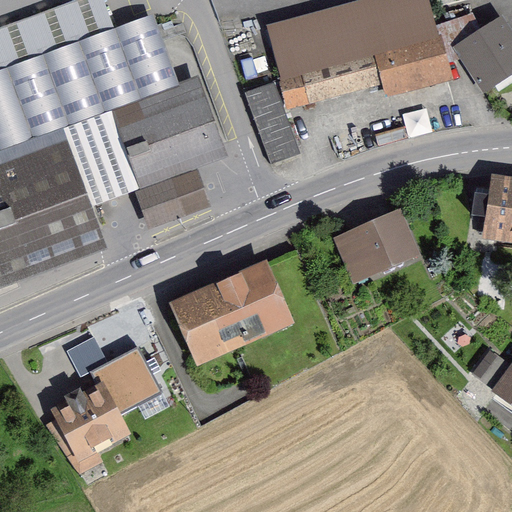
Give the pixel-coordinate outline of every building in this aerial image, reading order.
[(430,0),(353,0),(265,23),(287,107),(382,82),(387,99),(452,82),(430,0)] [(511,78),(511,36),(500,19),(452,50),(484,97),(511,78)] [(0,264),(97,229),(84,193),(213,147),(190,83),(179,87),(161,41),(178,35),(174,26),(164,30),(162,24),(0,82),(0,264)] [(301,151),(288,117),(276,121),(274,114),(280,112),(272,91),(251,98),(275,161),(301,151)] [(429,108),(407,112),(411,134),(433,130),(429,108)] [(141,191),(154,227),(205,209),(192,173),(141,191)] [(511,184),(490,181),(479,240),(511,245),(511,184)] [(397,213),(334,241),(355,287),(418,258),(397,213)] [(167,308),(196,371),(294,327),(265,264),(167,308)] [(96,346),(70,361),(84,386),(110,371),(96,346)] [(511,357),(504,366),(484,351),(468,373),(488,388),(511,407),(511,357)] [(45,421),(77,479),(103,464),(97,454),(128,437),(101,389),(45,421)]
